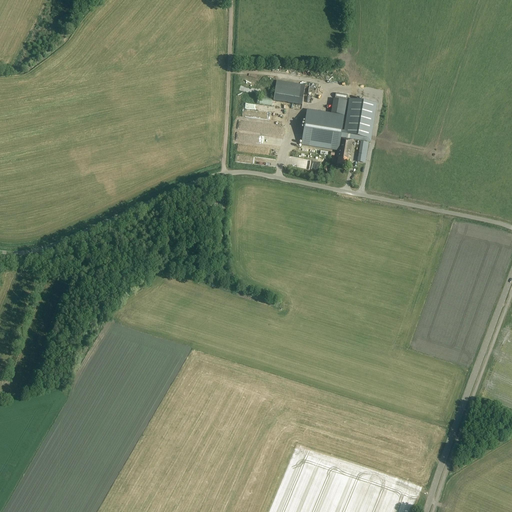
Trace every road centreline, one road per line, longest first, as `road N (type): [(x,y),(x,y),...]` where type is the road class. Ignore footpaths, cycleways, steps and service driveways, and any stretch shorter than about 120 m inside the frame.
road 1 (unclassified): [(0,252),(47,247),(228,172),(511,227)]
road 2 (track): [(230,293),(220,243),(231,0)]
road 3 (tertiary): [(425,511),(511,273)]
road 4 (track): [(220,243),(204,255),(146,257),(91,288),(75,286)]
